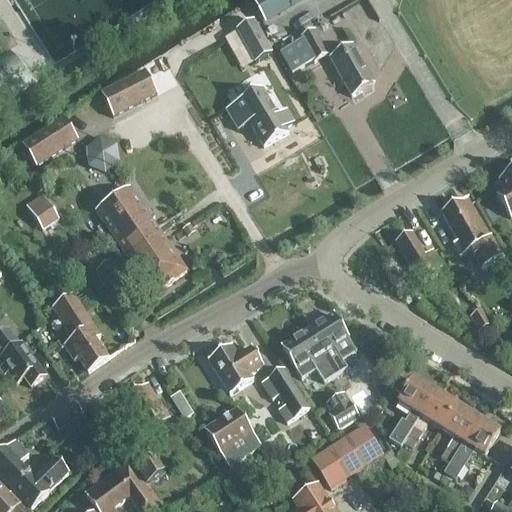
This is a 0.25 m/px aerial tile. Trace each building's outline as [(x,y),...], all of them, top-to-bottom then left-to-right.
[(250,0),(264,25),(309,0),(250,0)] [(236,31),(255,64),(274,53),(255,20),(236,31)] [(301,42),(313,63),(315,65),(329,57),(315,32),(301,41),(301,42)] [(313,63),(301,42),(281,54),(293,75),(313,63)] [(352,99),(375,86),(352,48),(330,61),(352,99)] [(0,58),(0,113),(35,88),(9,52),(0,58)] [(71,71),(53,84),(60,94),(77,81),(71,71)] [(145,73),(101,96),(114,121),(158,97),(145,73)] [(29,112),(48,97),(42,89),(22,103),(29,112)] [(264,150),(288,136),(285,131),(294,125),(286,112),(277,117),(262,91),(226,112),(238,132),(250,125),(264,150)] [(64,121),(22,147),(37,170),(79,143),(64,121)] [(103,140),(88,150),(90,167),(106,176),(120,166),(118,149),(103,140)] [(506,192),(498,198),(511,220),(511,175),(500,183),(506,192)] [(125,256),(158,233),(130,192),(97,215),(120,249),(125,256)] [(43,197),(27,209),(43,233),(60,222),(43,197)] [(503,262),(468,203),(442,219),(457,245),(452,248),(458,257),(460,261),(471,254),(483,274),(503,262)] [(183,230),(188,237),(195,232),(190,225),(183,230)] [(158,233),(125,256),(120,249),(108,257),(113,264),(96,275),(106,292),(124,281),(136,273),(156,302),(190,279),(158,233)] [(424,259),(410,237),(397,245),(422,287),(436,278),(434,275),(442,270),(432,254),(424,259)] [(109,362),(97,342),(101,339),(74,298),(53,311),(71,337),(59,345),(63,351),(65,349),(75,364),(79,361),(89,376),(109,362)] [(480,312),(469,319),(477,332),(488,326),(480,312)] [(335,317),(308,334),(336,380),(348,372),(342,364),(357,355),(349,341),(335,317)] [(283,349),(303,382),(317,373),(325,386),(336,380),(308,334),(283,349)] [(10,336),(0,342),(0,356),(4,363),(1,365),(18,387),(25,381),(32,390),(46,379),(24,348),(21,350),(10,336)] [(238,359),(232,349),(209,364),(232,401),(255,386),(252,381),(265,373),(263,370),(251,351),(238,359)] [(310,413),(285,372),(262,386),(273,403),(279,399),(285,409),(279,413),(287,427),(310,413)] [(408,440),(436,396),(414,382),(399,406),(411,414),(405,424),(398,434),(408,440)] [(147,433),(169,419),(149,386),(127,399),(147,433)] [(185,422),(194,416),(181,394),(171,399),(185,422)] [(344,396),(327,406),(333,415),(330,417),(338,432),(359,420),(350,404),(349,404),(344,396)] [(436,396),(408,440),(417,446),(423,436),(430,425),(442,433),(457,409),(436,396)] [(370,399),(354,409),(361,420),(377,410),(370,399)] [(57,431),(83,415),(75,403),(50,420),(57,431)] [(454,441),(441,461),(450,467),(479,422),(457,409),(442,433),(454,441)] [(229,470),(261,449),(237,412),(205,433),(229,470)] [(450,467),(455,469),(460,473),(472,452),(485,460),(500,436),(479,422),(450,467)] [(331,493),(383,459),(384,459),(365,429),(312,463),(331,493)] [(15,444),(0,455),(0,479),(31,511),(32,511),(69,476),(55,461),(34,480),(20,466),(29,458),(16,444),(15,444)] [(149,451),(86,497),(97,511),(114,511),(130,500),(137,511),(157,511),(163,508),(149,488),(166,476),(149,451)] [(400,467),(392,453),(383,458),(392,472),(400,467)] [(10,497),(0,487),(0,511),(28,511),(12,495),(10,497)] [(334,511),(318,488),(293,504),(298,511),(334,511)]
